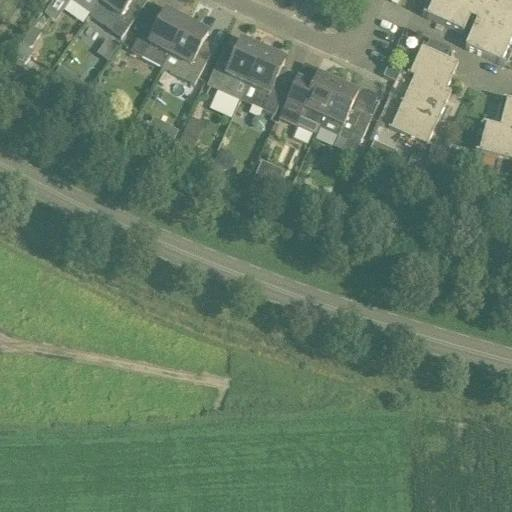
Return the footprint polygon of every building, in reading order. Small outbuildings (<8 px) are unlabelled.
[(99,5),(102,0),(61,0),(69,5),(70,3),(90,18),(99,5)] [(134,0),(102,0),(99,5),(110,12),(107,31),(121,42),(135,21),(125,14),(134,0)] [(511,7),(503,3),(504,0),(456,0),(456,1),(454,0),(430,0),(422,19),(470,40),(464,51),(504,69),(511,51),(511,7)] [(162,72),(170,58),(186,25),(165,14),(154,37),(143,31),(130,55),(162,72)] [(208,37),(186,25),(170,58),(162,72),(194,89),(206,64),(196,59),(208,37)] [(31,39),(37,49),(51,40),(44,30),(31,39)] [(0,49),(10,57),(18,45),(0,32),(0,49)] [(240,104),(247,88),(263,53),(241,44),(231,67),(219,61),(206,89),(240,104)] [(446,92),(446,91),(458,65),(422,49),(409,76),(412,77),(414,78),(414,77),(446,92)] [(285,63),(263,53),(247,88),(240,104),(274,119),(286,91),(275,86),(285,63)] [(451,94),(446,91),(446,92),(414,77),(414,78),(412,77),(400,103),(439,120),(451,94)] [(315,137),(318,131),(338,87),(318,78),(312,91),(297,84),(280,121),(315,137)] [(338,87),(318,131),(338,140),(333,150),(342,154),(337,165),(355,173),(364,152),(358,149),(371,121),(351,112),(358,96),(338,87)] [(427,147),(439,120),(400,103),(388,130),(427,147)] [(511,105),(503,103),(496,131),(482,127),(475,156),(511,165),(511,105)] [(378,159),(383,146),(373,142),(367,155),(378,159)] [(434,160),(413,151),(403,173),(425,182),(427,180),(425,179),(431,165),(434,160)]
